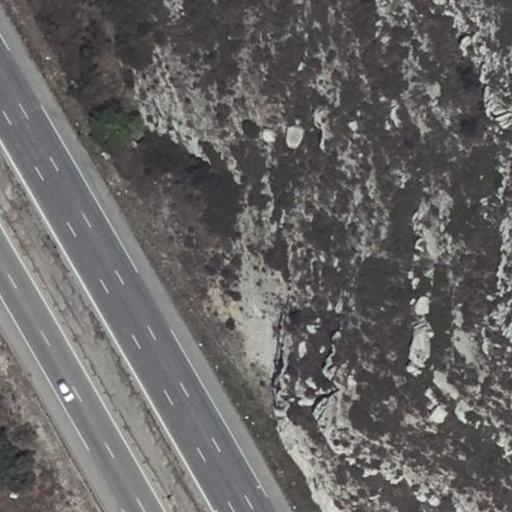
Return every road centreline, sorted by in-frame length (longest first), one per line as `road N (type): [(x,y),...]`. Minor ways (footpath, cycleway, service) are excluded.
road 1 (motorway): [(243,511),(0,91)]
road 2 (motorway): [(0,263),(142,511)]
